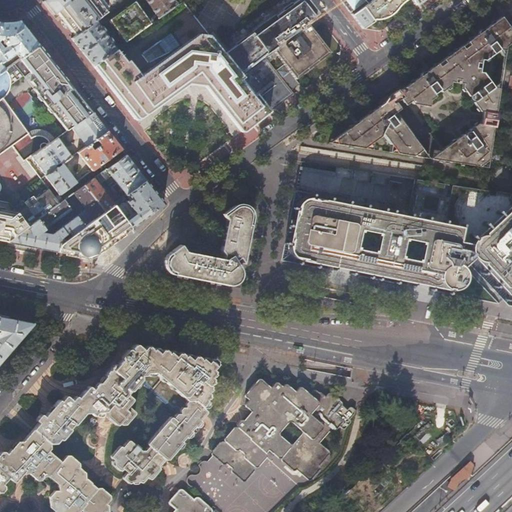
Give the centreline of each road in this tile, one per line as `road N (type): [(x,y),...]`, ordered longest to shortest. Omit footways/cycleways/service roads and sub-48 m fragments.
road 1 (primary): [(511,369),(92,292)]
road 2 (residential): [(21,0),(182,204)]
road 3 (residential): [(182,204),(372,63)]
road 4 (trunk): [(511,398),(391,511)]
road 5 (residential): [(0,400),(92,292)]
road 6 (residential): [(92,292),(182,204)]
